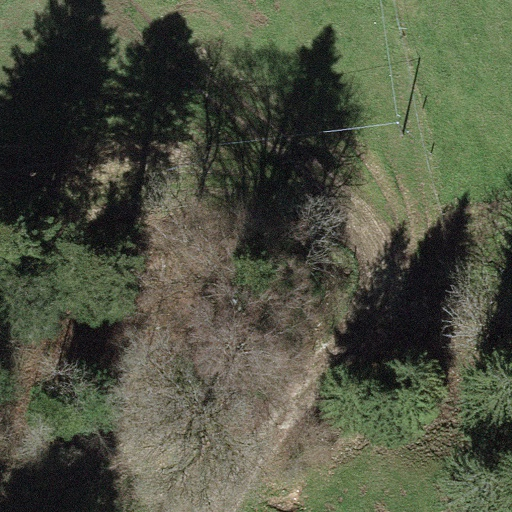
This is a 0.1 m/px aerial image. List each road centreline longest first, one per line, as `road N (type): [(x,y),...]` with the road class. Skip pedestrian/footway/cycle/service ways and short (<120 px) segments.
road 1 (track): [(131,0),(154,32),(357,221),(378,252),(384,292),(360,341),(214,511)]
road 2 (track): [(357,221),(212,184),(120,190),(0,217)]
